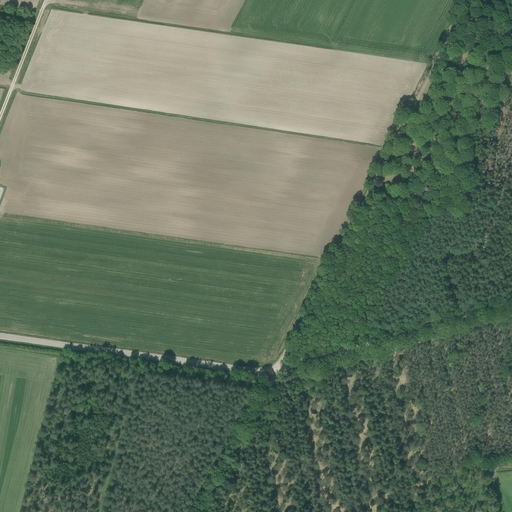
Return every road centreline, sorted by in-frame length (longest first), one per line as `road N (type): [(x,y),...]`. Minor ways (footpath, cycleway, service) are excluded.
road 1 (track): [(469,0),(275,373)]
road 2 (unclassified): [(0,335),(275,373)]
road 3 (track): [(275,373),(511,305)]
road 4 (track): [(275,373),(205,511)]
road 5 (track): [(0,117),(46,0)]
